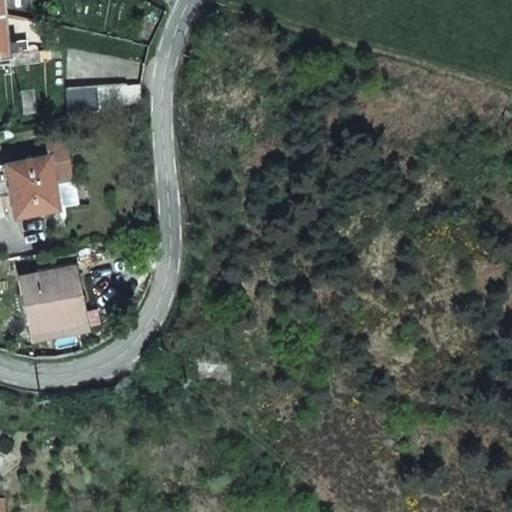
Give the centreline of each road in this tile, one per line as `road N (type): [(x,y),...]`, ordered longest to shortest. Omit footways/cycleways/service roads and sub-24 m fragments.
road 1 (unclassified): [(0,380),(15,394),(112,383),(165,296),(156,133),(191,0)]
road 2 (track): [(511,109),(191,0)]
